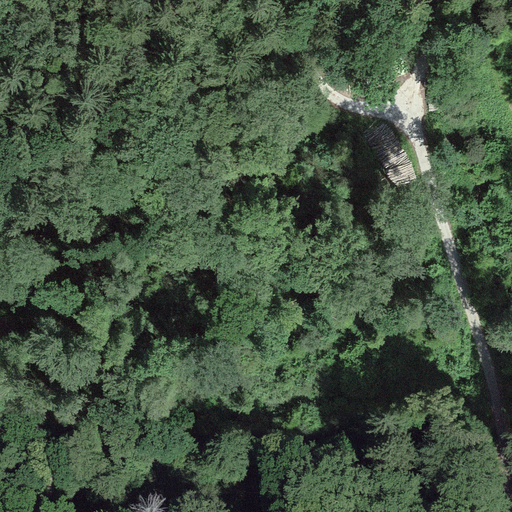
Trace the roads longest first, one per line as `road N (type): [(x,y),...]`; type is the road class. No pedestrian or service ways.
road 1 (track): [(406,99),(495,390),(509,511)]
road 2 (track): [(406,99),(359,105),(323,88),(289,0)]
